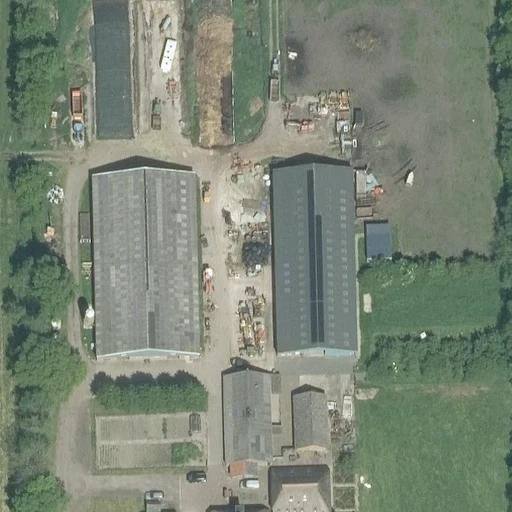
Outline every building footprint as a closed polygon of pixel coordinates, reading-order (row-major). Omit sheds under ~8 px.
[(340,99),(316,109),(319,117),(343,106),(340,99)] [(357,356),(352,173),(270,175),(275,358),(357,356)] [(198,360),(194,178),(90,181),(95,363),(198,360)] [(391,249),(392,226),(366,225),(365,248),(391,249)] [(279,378),(221,379),(224,467),(229,467),(256,466),(271,466),(270,437),(281,437),(281,428),(270,428),(270,397),(280,396),(279,378)] [(327,453),(326,399),(292,399),(293,453),(327,453)] [(329,511),(328,470),(270,471),(270,511),(329,511)]
